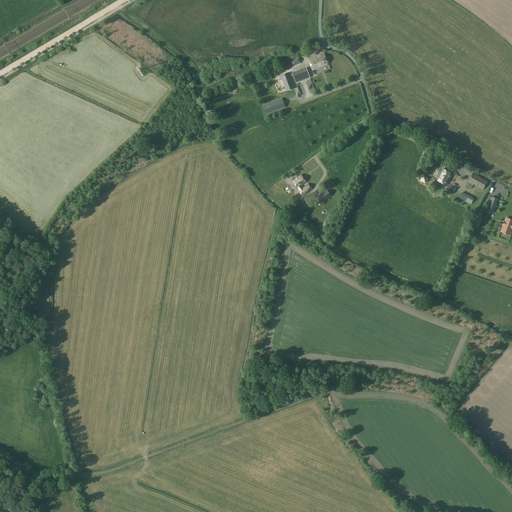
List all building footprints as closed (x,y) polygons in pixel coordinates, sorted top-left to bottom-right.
[(318,65),(316,66),(318,68),(328,64),(324,54),(318,56),(320,59),(318,60),(319,62),(317,62),(318,65)] [(318,56),(308,61),(312,71),(318,68),(316,66),(318,65),(317,62),(319,62),(318,60),(320,59),(318,56)] [(298,58),(296,58),(290,61),(292,66),(300,63),(298,58)] [(306,67),(292,73),(295,83),(310,78),(310,77),(306,67)] [(294,88),(288,72),(280,75),(286,91),(294,88)] [(283,108),(280,99),(265,104),(269,114),(283,108)] [(452,174),(442,169),(436,180),(446,185),(452,174)] [(483,189),(487,181),(473,173),(468,181),(483,189)] [(306,182),(301,175),(293,181),(299,190),(302,188),(300,186),(306,182)] [(424,175),(421,181),(425,184),(429,178),(424,175)] [(286,194),(292,189),(283,180),(278,185),(286,194)] [(299,190),(300,191),(299,191),(302,196),(311,189),(308,184),(302,188),(299,190)] [(271,185),(267,190),(271,194),(276,189),(271,185)] [(317,197),(322,202),(330,195),(326,190),(317,197)] [(492,213),(498,199),(491,197),(486,211),(492,213)] [(510,228),(511,228),(511,227),(511,224),(511,221),(511,220),(507,219),(506,222),(504,221),(503,225),(505,226),(503,230),(508,232),(510,228)]
